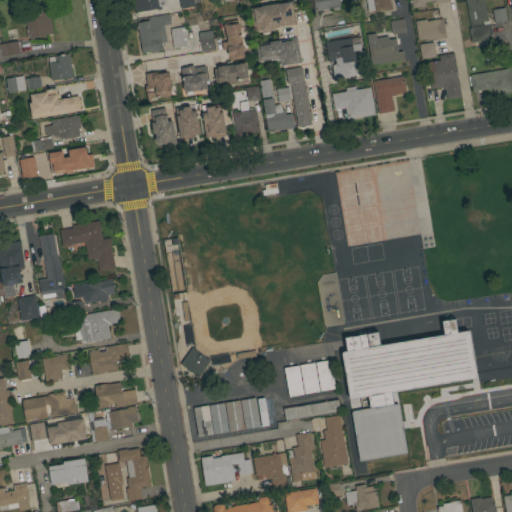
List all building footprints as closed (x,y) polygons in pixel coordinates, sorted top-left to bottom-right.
[(134,0),(165,0),(166,6),(161,7),(161,10),(157,10),(157,9),(136,12),(134,0)] [(178,0),(193,0),(194,6),(180,9),(178,0)] [(317,11),(316,7),(309,9),(307,0),(338,0),(340,7),(317,11)] [(389,0),(391,10),(383,11),(383,10),(374,12),(374,11),(368,12),(366,0),(389,0)] [(448,0),(449,1),(434,4),(434,1),(424,2),(425,6),(412,8),(410,0),(448,0)] [(465,0),(484,0),(489,25),(490,24),(492,39),(471,43),(468,28),(470,28),(465,0)] [(253,31),(250,7),(293,1),(296,24),(278,27),(278,28),(275,28),(274,30),(270,30),(270,31),(262,32),(262,31),(257,32),(255,31),(253,31)] [(34,37),(34,39),(30,40),(30,38),(28,38),(28,36),(26,37),(25,28),(26,28),(25,18),(32,17),(30,8),(47,5),(52,34),(34,37)] [(506,21),(494,23),(492,10),(504,8),(506,21)] [(136,23),(148,21),(147,17),(168,14),(170,24),(163,25),(166,42),(160,43),(162,50),(141,53),(136,23)] [(403,19),(405,32),(391,34),(389,21),(403,19)] [(442,19),(445,37),(443,37),(444,38),(435,40),(435,39),(426,40),(426,39),(418,40),(415,21),(426,20),(426,21),(442,19)] [(244,58),(229,60),(228,57),(227,57),(226,49),(222,50),(221,42),(226,41),(224,29),(223,30),(222,25),(224,24),(224,22),(237,20),(238,23),(244,58)] [(173,49),(170,29),(183,27),(186,47),(173,49)] [(201,51),(198,33),(210,31),(213,49),(201,51)] [(371,65),(366,35),(375,34),(376,38),(387,37),(388,40),(396,39),(397,48),(396,48),(397,53),(403,52),(404,59),(371,65)] [(300,62),(296,63),(297,64),(283,67),(283,65),(280,66),(279,61),(275,58),(257,62),(255,44),(296,37),(300,62)] [(364,72),(354,73),(353,67),(347,68),(349,77),(333,79),(331,65),(335,64),(335,61),(327,62),(324,42),(350,38),(351,44),(360,43),(364,72)] [(0,43),(18,41),(20,53),(0,57),(0,43)] [(419,45),(433,42),(436,57),(421,59),(419,45)] [(460,97),(446,99),(445,89),(442,89),(442,87),(431,89),(428,72),(422,73),(421,65),(427,64),(427,63),(440,60),(439,55),(453,53),(460,97)] [(48,64),(49,64),(48,58),(68,54),(72,77),(51,81),(48,64)] [(236,84),(236,83),(223,86),(222,82),(217,83),(217,82),(215,83),(212,69),(216,68),(216,67),(244,63),(244,65),(246,65),(246,70),(245,70),(247,82),(236,84)] [(204,66),(207,80),(205,81),(206,89),(197,90),(197,89),(193,90),(193,91),(183,92),(183,90),(182,90),(181,85),(183,85),(180,68),(188,67),(187,66),(193,65),(193,68),(204,66)] [(310,125),(296,127),(289,84),(286,85),(284,70),(301,67),(310,125)] [(509,69),(511,91),(493,95),(492,88),(472,92),(469,75),(509,69)] [(144,74),(159,71),(159,73),(166,72),(168,80),(169,80),(170,87),(169,87),(170,95),(169,95),(169,96),(164,97),(163,96),(155,98),(155,97),(149,98),(150,102),(147,102),(144,86),(146,85),(144,74)] [(8,93),(5,79),(12,78),(12,76),(14,75),(14,77),(23,76),(25,90),(8,93)] [(39,76),(41,88),(28,90),(26,79),(39,76)] [(373,82),(403,76),(405,92),(393,94),(394,96),(390,96),(391,102),(392,102),(393,107),(392,107),(393,111),(378,114),(373,82)] [(284,111),(285,115),(291,114),(293,128),(286,129),(274,131),(273,130),(268,131),(262,100),(259,81),(269,79),(271,95),(272,95),(273,98),(272,98),(273,106),(279,105),(282,111),(284,111)] [(245,88),(257,86),(260,99),(247,102),(248,110),(249,110),(249,109),(252,108),(252,109),(254,109),(254,113),(255,112),(259,132),(235,136),(232,113),(240,112),(238,102),(247,101),(245,88)] [(346,92),(345,88),(355,86),(355,90),(370,88),(374,115),(346,119),(345,108),(334,110),(331,94),(346,92)] [(278,102),(276,89),(288,87),(290,100),(278,102)] [(31,119),(29,103),(31,103),(30,95),(44,93),(44,91),(55,89),(56,94),(59,94),(60,99),(62,99),(78,96),(78,100),(79,100),(81,107),(79,107),(80,110),(31,119)] [(225,136),(211,139),(211,136),(205,137),(203,124),(204,124),(202,113),(206,113),(206,111),(202,112),(201,106),(206,105),(206,107),(220,105),(225,136)] [(180,140),(174,108),(183,107),(183,108),(190,107),(190,112),(195,111),(197,121),(198,121),(200,134),(194,135),(194,137),(180,140)] [(165,108),(167,122),(172,121),(175,137),(176,144),(167,146),(167,143),(162,143),(159,144),(158,144),(156,143),(155,142),(154,139),(155,137),(154,133),(153,133),(151,124),(153,123),(150,111),(165,108)] [(78,115),(80,125),(79,125),(79,128),(78,128),(79,136),(60,140),(59,135),(58,136),(58,138),(55,138),(54,136),(53,136),(53,134),(45,136),(44,127),(52,125),(51,120),(78,115)] [(1,138),(8,136),(8,131),(11,131),(15,155),(4,157),(1,138)] [(52,148),(34,151),(33,141),(39,140),(39,139),(50,137),(52,148)] [(84,146),(86,159),(83,159),(84,167),(65,170),(64,165),(66,165),(65,163),(67,163),(66,159),(64,159),(63,149),(84,146)] [(20,160),(21,180),(36,179),(35,159),(20,160)] [(55,160),(57,172),(39,175),(38,163),(55,160)] [(262,195),(261,190),(265,190),(264,185),(276,183),(278,193),(262,195)] [(99,221),(102,239),(109,238),(114,268),(99,271),(97,258),(87,260),(85,242),(62,246),(59,230),(72,228),(72,226),(99,221)] [(57,258),(58,257),(64,291),(61,292),(63,298),(56,299),(55,297),(42,299),(41,295),(38,280),(47,278),(43,257),(42,257),(38,236),(53,234),(57,258)] [(23,266),(22,266),(23,268),(19,269),(21,282),(2,286),(3,294),(0,294),(0,282),(1,282),(0,275),(0,244),(19,241),(23,266)] [(103,281),(103,280),(112,279),(112,282),(114,281),(114,284),(112,284),(113,288),(115,287),(115,290),(113,290),(114,293),(109,294),(109,295),(108,295),(108,300),(88,303),(87,299),(81,300),(79,288),(85,287),(84,284),(103,281)] [(17,298),(34,295),(38,318),(20,321),(17,298)] [(83,312),(70,314),(68,303),(81,301),(83,312)] [(118,309),(120,322),(107,324),(110,338),(82,343),(81,340),(75,341),(73,331),(79,330),(79,325),(82,324),(81,316),(118,309)] [(346,351),(344,338),(365,334),(368,348),(444,335),(441,322),(454,319),(457,332),(466,331),(467,331),(469,332),(469,334),(476,376),(476,377),(475,379),(391,392),(393,405),(396,404),(397,405),(398,406),(406,451),(406,453),(404,454),(361,461),(360,461),(359,460),(351,414),(351,412),(352,411),(353,411),(369,408),(367,397),(351,399),(350,399),(349,398),(341,355),(341,354),(342,353),(344,352),(346,351)] [(29,357),(16,359),(11,327),(24,324),(29,357)] [(193,331),(184,332),(185,346),(194,346),(193,331)] [(107,371),(107,372),(92,374),(88,351),(98,349),(98,353),(99,352),(98,348),(126,343),(129,358),(116,360),(117,369),(107,371)] [(192,347),(195,349),(194,350),(206,358),(206,357),(210,360),(198,377),(180,364),(192,347)] [(45,382),(41,359),(57,357),(57,355),(66,354),(68,369),(61,370),(62,379),(45,382)] [(217,361),(211,362),(211,366),(228,364),(227,355),(216,356),(217,361)] [(15,363),(34,359),(38,377),(18,381),(15,363)] [(316,363),(330,360),(335,388),(320,391),(316,363)] [(299,365),(314,363),(319,391),(305,394),(299,365)] [(283,368),(298,366),(303,394),(288,397),(283,368)] [(8,408),(10,407),(13,423),(0,425),(0,378),(3,378),(8,408)] [(121,392),(132,390),(134,404),(115,407),(115,403),(108,404),(108,407),(98,409),(94,386),(109,383),(109,384),(119,383),(121,392)] [(64,391),(64,393),(66,393),(66,395),(65,395),(66,399),(71,398),(71,399),(73,399),(76,413),(51,417),(49,404),(45,404),(47,418),(38,419),(37,418),(30,419),(30,421),(25,422),(21,400),(47,396),(47,394),(64,391)] [(261,428),(256,399),(241,402),(247,431),(261,428)] [(270,427),(266,399),(258,400),(262,428),(270,427)] [(337,399),(340,412),(285,421),(283,408),(295,406),(296,407),(337,399)] [(230,433),(245,431),(240,402),(226,404),(230,433)] [(229,433),(224,404),(209,407),(214,436),(229,433)] [(135,407),(138,422),(131,423),(131,427),(111,430),(110,428),(106,429),(108,440),(92,443),(90,431),(93,430),(93,428),(92,421),(89,421),(87,413),(92,412),(93,421),(103,419),(104,422),(106,422),(104,410),(108,409),(109,412),(135,407)] [(213,435),(208,407),(193,409),(198,438),(213,435)] [(347,464),(324,468),(319,441),(324,440),(323,430),(326,430),(324,418),(339,415),(347,464)] [(49,442),(46,421),(57,419),(57,423),(83,418),(85,435),(72,437),(72,432),(60,434),(61,440),(49,442)] [(45,440),(43,424),(28,425),(30,442),(45,440)] [(25,428),(27,444),(10,446),(10,445),(0,446),(0,450),(2,450),(2,452),(0,452),(0,427),(4,427),(5,431),(25,428)] [(301,481),(292,482),(291,475),(288,458),(289,458),(288,452),(292,451),(291,448),(297,447),(295,434),(310,432),(312,446),(309,447),(313,471),(311,472),(312,479),(302,480),(301,474),(300,474),(301,481)] [(126,461),(119,462),(117,450),(127,449),(127,450),(138,448),(139,457),(145,456),(150,486),(140,487),(142,499),(128,501),(126,489),(128,488),(126,478),(128,478),(126,461)] [(204,486),(200,458),(211,456),(212,459),(220,457),(220,456),(242,453),(243,460),(249,460),(251,473),(239,475),(237,463),(231,464),(234,481),(204,486)] [(279,453),(280,460),(281,459),(282,462),(280,462),(281,466),(286,465),(288,474),(285,474),(287,488),(285,489),(286,490),(274,492),(274,490),(273,491),(270,478),(257,480),(256,475),(255,476),(252,458),(279,453)] [(84,459),(88,482),(66,485),(66,482),(51,485),(48,467),(63,464),(63,462),(84,459)] [(103,465),(118,462),(122,483),(119,483),(122,498),(109,501),(103,465)] [(0,488),(5,487),(5,489),(3,490),(3,492),(14,491),(13,485),(26,483),(28,498),(29,508),(18,510),(17,508),(0,510),(0,488)] [(328,498),(325,485),(338,483),(340,495),(328,498)] [(344,493),(355,491),(354,486),(365,484),(365,487),(372,486),(373,492),(375,491),(378,507),(361,510),(361,511),(355,511),(354,504),(346,506),(344,493)] [(315,488),(318,504),(305,506),(306,510),(293,511),(286,511),(284,493),(315,488)] [(505,511),(503,496),(511,494),(511,511),(505,511)] [(212,511),(212,508),(214,505),(221,504),(223,506),(223,505),(227,504),(228,507),(258,502),(258,500),(259,497),(266,497),(269,498),(271,511),(212,511)] [(471,511),(469,499),(480,497),(480,499),(491,497),(492,500),(494,507),(495,507),(495,511),(471,511)] [(73,499),(73,501),(77,500),(79,510),(64,511),(56,511),(55,502),(73,499)] [(461,511),(436,511),(436,507),(442,506),(441,503),(460,500),(461,511)]
